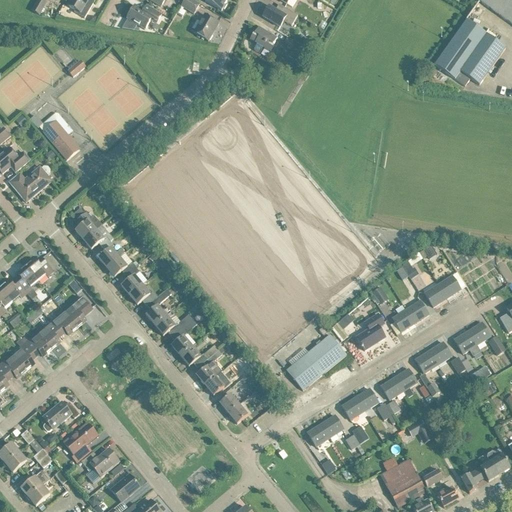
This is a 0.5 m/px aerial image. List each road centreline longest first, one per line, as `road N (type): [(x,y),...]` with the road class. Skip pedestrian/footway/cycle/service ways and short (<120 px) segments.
road 1 (residential): [(41,218),(205,81),(250,0)]
road 2 (residential): [(240,457),(470,312)]
road 3 (residential): [(180,511),(67,375)]
road 4 (residential): [(240,457),(128,322)]
road 5 (residential): [(128,322),(41,218)]
